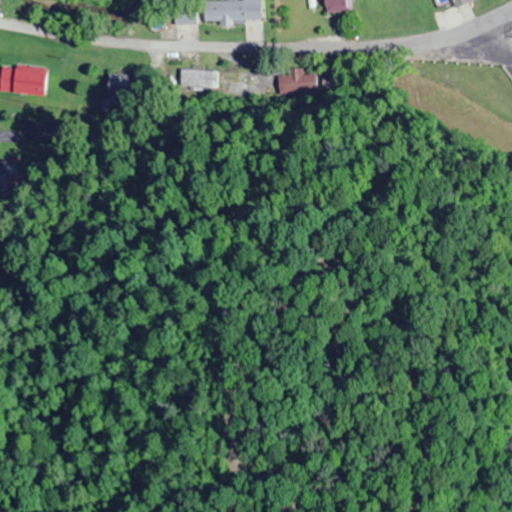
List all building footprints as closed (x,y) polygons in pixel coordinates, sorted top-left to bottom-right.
[(204,4),(203,23),(258,23),(258,0),(243,0),(243,4),(204,4)] [(324,0),(325,16),(346,15),(345,0),(324,0)] [(451,0),(455,8),(473,0),(451,0)] [(174,8),(175,27),(195,26),(195,8),(174,8)] [(3,69),(0,92),(42,97),(45,74),(3,69)] [(179,71),(176,88),(207,93),(210,75),(179,71)] [(111,75),(107,99),(125,102),(128,78),(111,75)] [(274,81),(275,102),(309,101),(309,79),(274,81)] [(56,123),(28,123),(28,142),(56,142),(56,123)]
